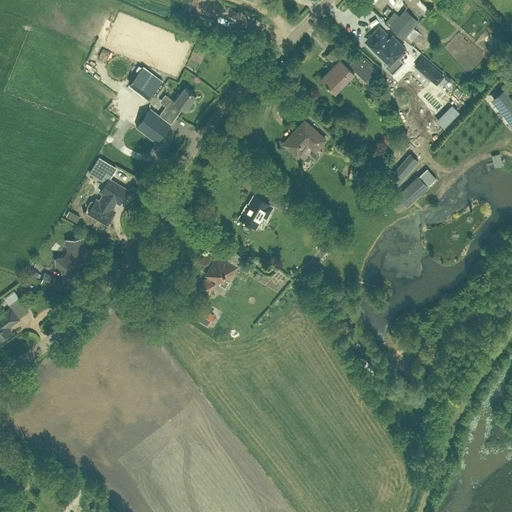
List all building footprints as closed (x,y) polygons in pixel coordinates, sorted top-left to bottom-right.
[(368,6),(360,0),(356,0),(349,9),(359,17),(368,6)] [(384,8),(388,0),(386,0),(382,0),(379,6),(384,8)] [(418,21),(405,9),(389,25),(402,38),(404,36),(410,42),(419,33),(413,27),(418,21)] [(391,39),(379,27),(367,39),(378,50),(375,53),(386,64),(384,66),(392,73),(403,62),(393,52),(400,45),(393,38),(391,39)] [(347,59),(334,47),(326,55),(334,64),(321,78),(332,90),(347,75),(348,77),(355,70),(367,83),(378,72),(359,53),(347,66),(343,62),(347,59)] [(436,84),(444,75),(422,56),(414,65),(436,84)] [(162,81),(143,66),(129,84),(149,99),(162,81)] [(195,95),(184,87),(173,101),(174,102),(162,117),(150,108),(136,126),(156,142),(170,123),(182,107),(185,110),(195,95)] [(511,96),(504,87),(491,97),(511,122),(511,96)] [(325,139),(304,120),(298,127),(299,128),(291,137),(290,136),(284,142),(290,147),(289,149),(296,156),(308,143),(316,149),(325,139)] [(428,152),(424,160),(429,162),(433,154),(428,152)] [(115,167),(98,157),(89,173),(105,183),(100,191),(103,193),(99,201),(96,199),(94,202),(91,200),(87,207),(89,209),(88,212),(107,224),(115,210),(111,208),(116,201),(119,203),(127,190),(109,178),(115,167)] [(359,169),(351,167),(348,177),(357,179),(359,169)] [(417,175),(395,195),(406,207),(428,186),(417,175)] [(275,189),(268,201),(281,208),(285,201),(282,199),(284,195),(275,189)] [(269,203),(253,194),(248,204),(247,203),(238,217),(255,227),(269,203)] [(73,211),(70,216),(79,220),(81,216),(73,211)] [(330,238),(323,231),(316,239),(323,245),(330,238)] [(82,247),(82,238),(71,240),(72,252),(68,252),(63,259),(60,256),(56,258),(56,263),(62,268),(62,272),(66,271),(70,275),(83,259),(87,259),(87,255),(89,252),(82,247)] [(114,254),(108,250),(105,254),(111,258),(114,254)] [(250,264),(234,250),(227,261),(246,272),(250,264)] [(236,266),(217,255),(205,275),(207,276),(206,279),(205,278),(200,287),(209,292),(214,283),(209,281),(211,278),(225,286),(236,266)] [(38,263),(31,272),(39,277),(45,268),(38,263)] [(25,286),(27,292),(34,288),(31,283),(25,286)] [(198,303),(191,316),(208,326),(215,313),(198,303)] [(19,318),(11,307),(0,315),(0,339),(11,331),(8,327),(19,318)]
